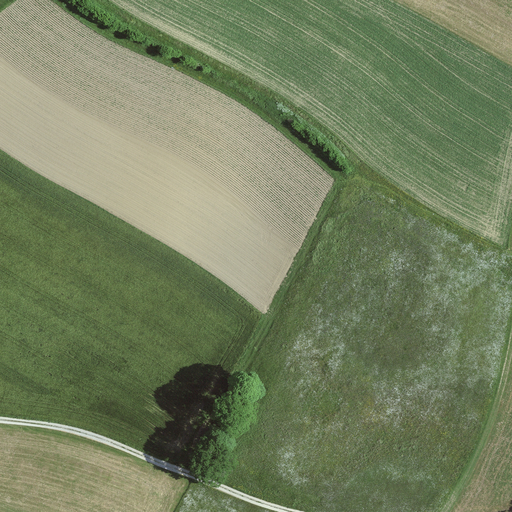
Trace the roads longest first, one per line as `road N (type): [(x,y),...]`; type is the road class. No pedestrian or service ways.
road 1 (track): [(293,511),(87,434),(0,419)]
road 2 (track): [(511,314),(493,410),(446,511)]
